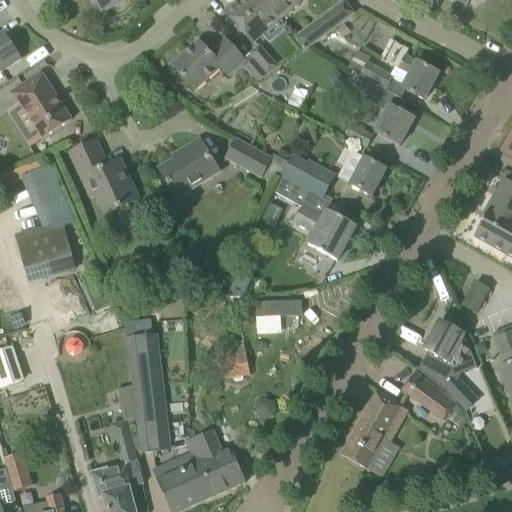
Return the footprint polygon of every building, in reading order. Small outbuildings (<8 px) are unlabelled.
[(126,0),(98,0),(106,13),(126,0)] [(276,23),(255,0),(241,0),(225,14),(252,44),(276,23)] [(298,0),(255,0),(276,23),(300,2),(298,0)] [(312,30),(320,41),(346,21),(337,10),(312,30)] [(343,27),(336,32),(342,40),(349,34),(343,27)] [(0,73),(20,61),(3,34),(0,35),(0,73)] [(268,77),(249,55),(242,61),(225,41),(209,55),(199,43),(172,67),(194,91),(219,69),(227,79),(242,66),(257,84),(268,77)] [(259,46),(249,55),(268,77),(279,69),(259,46)] [(359,77),(385,92),(393,78),(367,64),(370,59),(357,52),(347,70),(359,77)] [(401,89),(407,92),(425,102),(439,77),(404,57),(396,71),(407,77),(401,89)] [(335,71),(327,77),(336,88),(344,82),(335,71)] [(10,94),(40,142),(71,121),(41,74),(10,94)] [(365,113),(380,121),(373,133),(399,148),(414,119),(374,97),(365,113)] [(345,138),(366,150),(373,137),(352,125),(345,138)] [(224,161),(261,181),(272,160),(235,140),(224,161)] [(158,170),(169,188),(177,201),(219,175),(199,141),(180,153),(182,156),(158,170)] [(89,200),(94,198),(103,217),(138,201),(119,161),(107,167),(95,142),(68,155),(89,200)] [(337,179),(348,186),(372,198),(386,172),(352,153),(337,179)] [(292,157),(280,179),(281,180),(308,196),(310,193),(323,200),(336,177),(308,161),(306,165),(292,157)] [(281,180),(274,196),(300,211),(293,225),(312,235),(306,246),(336,263),(356,227),(336,217),(339,210),(323,200),(310,193),(308,196),(281,180)] [(487,214),(474,238),(511,259),(511,184),(504,180),(485,213),(487,214)] [(269,207),(259,229),(271,234),(280,212),(269,207)] [(14,237),(28,285),(75,272),(62,224),(14,237)] [(462,307),(476,315),(489,291),(475,284),(462,307)] [(427,352),(416,371),(441,391),(449,399),(455,404),(469,392),(458,380),(461,375),(476,369),(463,337),(453,331),(456,326),(453,317),(448,315),(443,325),(439,323),(424,350),(427,352)] [(511,329),(507,331),(508,334),(494,339),(505,367),(498,369),(511,402),(511,329)] [(154,337),(127,340),(141,455),(158,453),(158,451),(153,417),(163,416),(154,337)] [(219,350),(226,382),(249,377),(243,345),(219,350)] [(483,345),(475,347),(478,355),(485,353),(483,345)] [(401,392),(443,422),(455,404),(449,399),(414,374),(401,392)] [(340,457),(367,471),(403,407),(377,392),(340,457)] [(258,404),(255,412),(258,419),(265,422),(273,419),(276,412),(273,404),(266,401),(258,404)] [(153,472),(169,511),(179,511),(245,483),(230,449),(221,453),(212,431),(208,433),(189,442),(194,454),(153,472)] [(242,439),(250,456),(262,451),(254,433),(242,439)] [(115,443),(122,470),(91,479),(97,499),(103,497),(107,511),(134,511),(131,500),(137,498),(134,487),(143,485),(130,439),(115,443)] [(3,461),(13,493),(32,488),(22,455),(3,461)] [(0,511),(2,511),(2,509),(13,506),(5,478),(0,479),(0,511)] [(46,500),(47,504),(23,510),(23,511),(64,511),(61,496),(46,500)]
